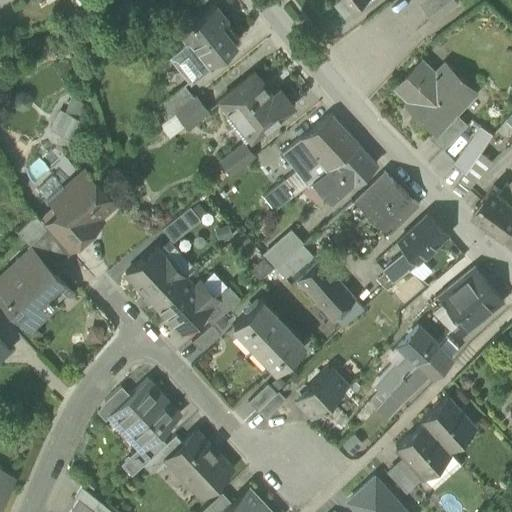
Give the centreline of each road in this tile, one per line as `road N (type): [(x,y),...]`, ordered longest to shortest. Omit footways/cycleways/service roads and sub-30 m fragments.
road 1 (residential): [(31,511),(91,391),(137,331),(268,458),(309,467)]
road 2 (residential): [(511,287),(262,0)]
